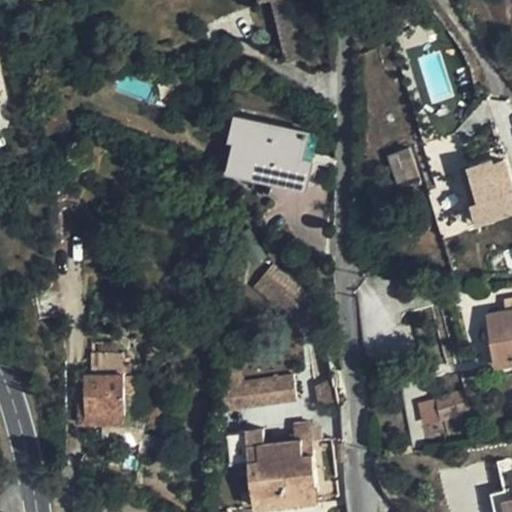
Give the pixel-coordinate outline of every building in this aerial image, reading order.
[(292,0),(275,0),(290,60),(305,56),(292,0)] [(19,79),(45,76),(42,40),(16,42),(19,79)] [(314,161),(316,153),(320,134),(239,115),(232,139),(237,141),(231,169),(308,187),(314,161)] [(337,158),(316,153),(314,161),(337,167),(337,158)] [(466,209),(470,223),(511,211),(511,196),(508,183),(511,182),(504,158),(495,161),(494,156),(468,163),(478,198),(471,200),(473,208),(466,209)] [(422,196),(428,195),(419,164),(399,169),(409,201),(422,196)] [(284,313),(304,290),(273,263),(253,286),(284,313)] [(498,365),(511,363),(511,308),(489,312),(498,365)] [(94,342),(94,352),(115,351),(114,341),(94,342)] [(93,352),(94,371),(124,370),(124,350),(115,351),(94,352),(93,352)] [(87,372),(87,374),(89,423),(128,422),(128,404),(127,392),(126,370),(124,370),(94,371),(87,372)] [(81,424),(89,423),(87,374),(80,374),(81,424)] [(293,377),(225,385),(228,409),(296,401),(293,377)] [(328,389),(331,407),(341,404),(338,388),(328,389)] [(437,396),(437,397),(443,419),(472,412),(465,389),(437,396)] [(425,424),(443,419),(437,397),(420,401),(425,424)] [(288,497),(320,493),(313,423),(295,425),(296,438),(297,453),(283,455),(288,497)] [(253,475),(255,490),(256,500),(288,497),(283,455),(268,456),(267,441),(265,429),(229,433),(232,463),(251,460),(253,475)] [(296,438),(281,440),(283,455),(297,453),(296,438)] [(268,456),(283,455),(281,440),(267,441),(268,456)] [(241,476),(244,492),(255,490),(253,475),(241,476)] [(495,511),(508,511),(505,498),(511,495),(511,487),(491,492),(495,511)] [(246,506),(257,505),(256,500),(255,490),(244,492),(246,506)] [(288,497),(289,504),(321,500),(320,493),(288,497)] [(257,507),(289,504),(288,497),(256,500),(257,505),(257,507)]
